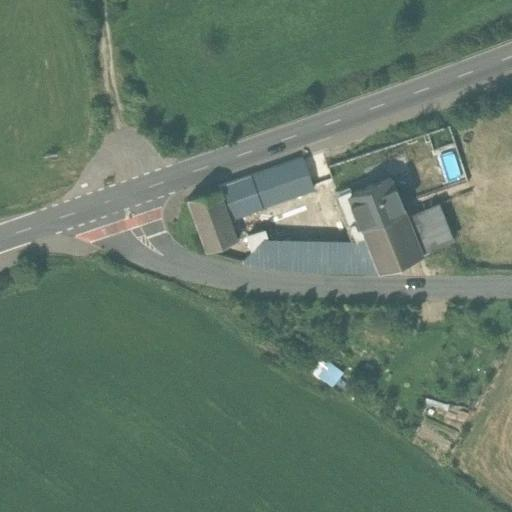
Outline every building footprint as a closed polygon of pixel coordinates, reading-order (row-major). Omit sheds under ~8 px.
[(229,220),(314,190),(302,158),(218,188),(229,220)] [(404,214),(387,172),(345,189),(364,236),(378,269),(420,252),(404,214)] [(236,240),(229,220),(218,188),(186,200),(205,251),(236,240)] [(404,214),(420,252),(453,238),(438,200),(404,214)] [(378,269),(364,236),(261,233),(240,258),(245,262),(304,269),(378,269)] [(333,385),(343,369),(318,355),(309,371),(333,385)]
